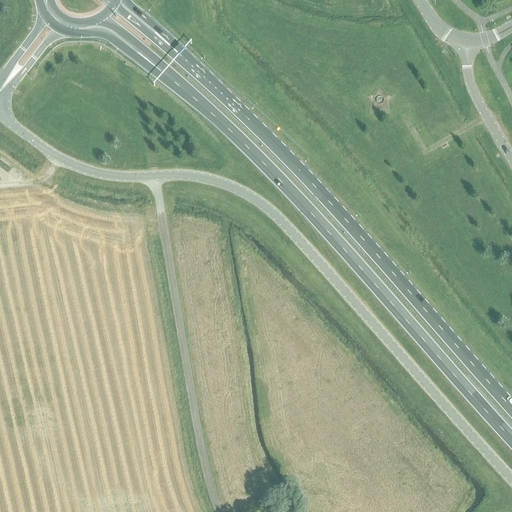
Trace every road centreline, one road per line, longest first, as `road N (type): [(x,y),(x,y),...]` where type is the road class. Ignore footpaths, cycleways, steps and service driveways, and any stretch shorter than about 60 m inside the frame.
road 1 (tertiary): [(0,113),(86,170),(182,174),(257,200),(511,478)]
road 2 (trunk): [(144,57),(298,200),(511,437)]
road 3 (trunk): [(511,407),(348,225),(158,36)]
road 4 (track): [(154,176),(203,467),(221,511)]
road 5 (unclassified): [(511,162),(471,90),(466,46)]
